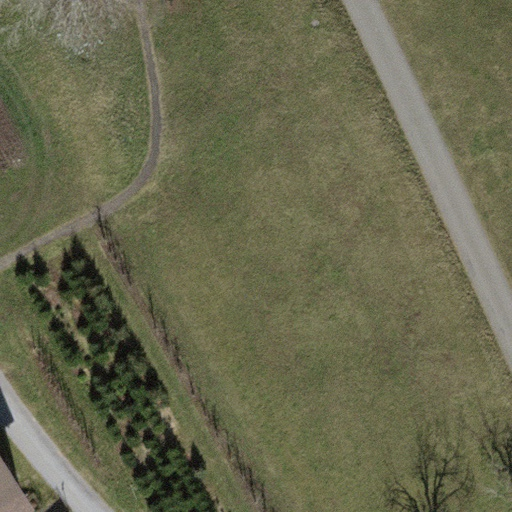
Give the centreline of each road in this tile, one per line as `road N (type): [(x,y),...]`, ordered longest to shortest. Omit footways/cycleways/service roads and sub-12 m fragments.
road 1 (unclassified): [(362,0),(511,314)]
road 2 (unclassified): [(102,511),(0,391)]
